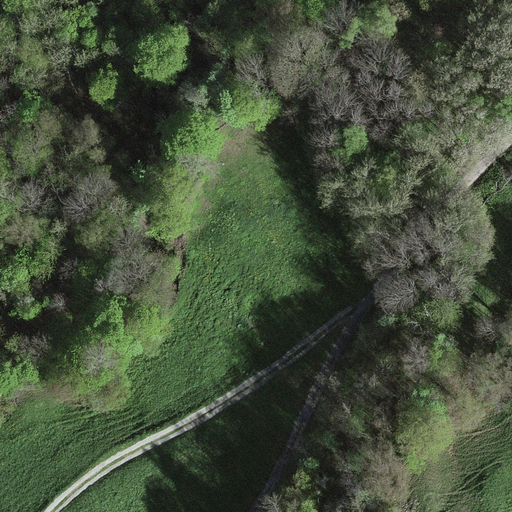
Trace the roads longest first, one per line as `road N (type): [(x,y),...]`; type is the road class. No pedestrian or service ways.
road 1 (track): [(343,335),(266,393),(79,498),(68,511)]
road 2 (track): [(511,158),(343,335)]
road 3 (track): [(259,511),(343,335)]
